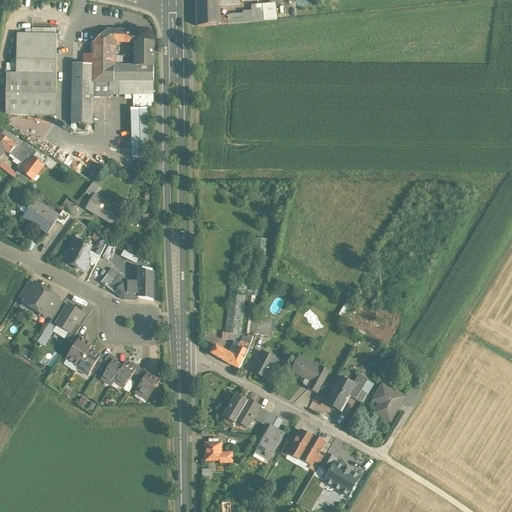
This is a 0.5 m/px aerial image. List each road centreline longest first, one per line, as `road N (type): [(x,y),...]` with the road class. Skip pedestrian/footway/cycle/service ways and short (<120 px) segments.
road 1 (tertiary): [(178,348),(172,0)]
road 2 (residential): [(178,348),(381,457)]
road 3 (track): [(511,238),(422,388)]
road 4 (tertiary): [(180,511),(178,348)]
road 5 (residential): [(111,306),(0,249)]
